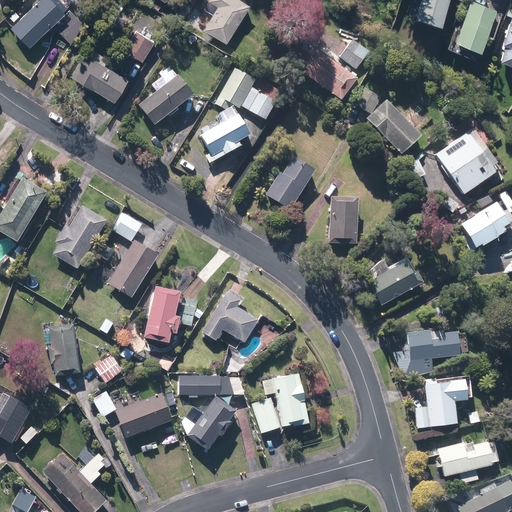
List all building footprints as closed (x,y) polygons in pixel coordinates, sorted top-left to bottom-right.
[(14,0),(0,15),(0,21),(19,39),(56,0),(14,0)] [(232,0),(196,0),(201,3),(188,26),(212,40),(235,1),(232,0)] [(434,28),(444,0),(416,0),(409,19),(434,28)] [(474,54),(492,12),(469,2),(450,43),(474,54)] [(511,11),(497,46),(501,47),(495,62),(511,69),(511,11)] [(122,51),(140,62),(163,23),(145,12),(134,30),(122,51)] [(72,46),(58,70),(102,95),(116,71),(72,46)] [(366,53),(351,46),(341,64),(356,72),(366,53)] [(302,48),(287,68),(330,98),(344,77),(302,48)] [(165,69),(127,98),(144,120),(182,91),(165,69)] [(252,82),(232,71),(213,104),(224,110),(227,104),(236,110),(238,107),(261,120),(272,102),(249,89),(252,82)] [(374,99),(353,118),(387,156),(408,136),(374,99)] [(226,109),(186,130),(202,160),(230,145),(226,138),(238,131),(226,109)] [(454,130),(420,154),(451,196),(484,172),(454,130)] [(303,166),(277,152),(252,196),(277,210),(303,166)] [(0,236),(12,244),(42,196),(18,181),(0,210),(0,236)] [(344,194),(313,194),(313,241),(344,241),(344,194)] [(481,199),(446,221),(462,247),(498,224),(481,199)] [(50,257),(74,271),(101,224),(77,210),(66,230),(62,228),(53,244),(57,246),(50,257)] [(123,216),(113,232),(128,242),(139,226),(123,216)] [(105,286),(129,299),(153,258),(129,244),(105,286)] [(511,244),(501,248),(504,256),(511,253),(511,244)] [(394,256),(354,278),(368,303),(408,282),(394,256)] [(174,295),(151,290),(140,339),(163,344),(165,334),(170,335),(173,321),(169,320),(174,295)] [(236,302),(222,294),(199,334),(213,342),(219,332),(240,343),(252,322),(231,310),(236,302)] [(77,375),(71,326),(45,329),(51,378),(77,375)] [(426,331),(405,332),(407,351),(391,353),(400,379),(432,375),(431,359),(455,357),(453,331),(427,334),(426,331)] [(127,342),(118,356),(127,363),(136,349),(127,342)] [(92,369),(103,384),(120,372),(109,357),(92,369)] [(414,403),(403,404),(405,425),(444,420),(441,396),(454,395),(452,374),(411,379),(414,403)] [(305,425),(295,376),(261,382),(264,395),(272,394),(279,428),(289,426),(290,428),(305,425)] [(178,377),(177,396),(217,397),(218,377),(178,377)] [(103,393),(90,401),(100,419),(113,411),(103,393)] [(158,395),(112,413),(123,439),(168,422),(158,395)] [(0,440),(8,445),(28,410),(8,398),(0,410),(0,440)] [(225,422),(232,413),(213,398),(184,437),(203,452),(215,435),(217,437),(227,424),(225,422)] [(268,399),(250,405),(259,434),(277,429),(268,399)] [(448,438),(425,444),(432,471),(480,459),(473,434),(457,438),(459,446),(450,448),(448,438)] [(59,456),(39,473),(74,511),(91,511),(101,503),(59,456)] [(495,477),(446,502),(450,511),(506,511),(504,506),(508,504),(495,477)]
